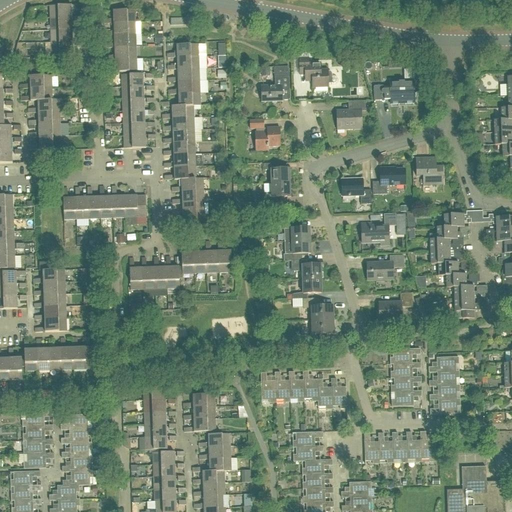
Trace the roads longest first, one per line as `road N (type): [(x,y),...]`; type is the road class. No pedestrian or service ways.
road 1 (residential): [(127,511),(114,250),(151,244),(160,231),(159,174),(97,175)]
road 2 (residential): [(372,425),(351,350),(362,336),(317,186),(320,166)]
road 3 (tertiary): [(205,0),(449,42)]
road 4 (residential): [(372,425),(470,423),(511,466)]
road 5 (residential): [(320,166),(451,124)]
road 6 (residential): [(511,203),(475,204),(451,124)]
